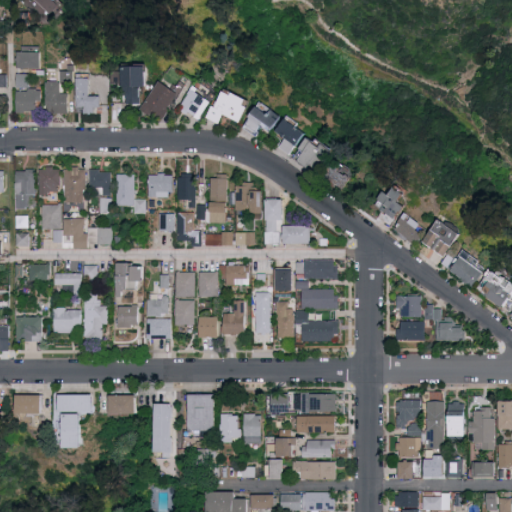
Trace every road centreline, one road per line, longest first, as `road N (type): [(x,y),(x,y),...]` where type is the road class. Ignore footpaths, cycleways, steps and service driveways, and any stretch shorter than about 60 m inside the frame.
road 1 (residential): [(0,145),(226,150),(277,170),(511,337)]
road 2 (residential): [(0,374),(511,370)]
road 3 (residential): [(369,511),(368,234)]
